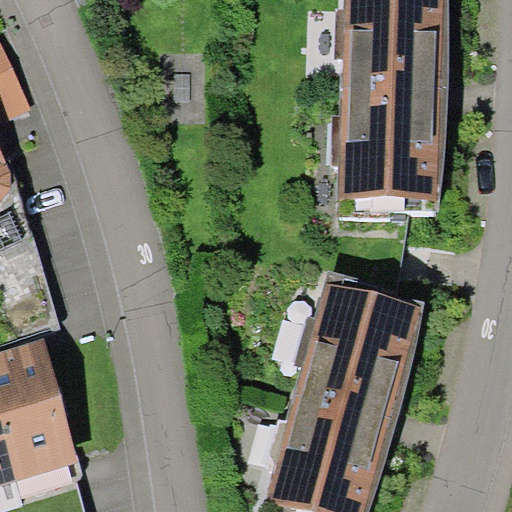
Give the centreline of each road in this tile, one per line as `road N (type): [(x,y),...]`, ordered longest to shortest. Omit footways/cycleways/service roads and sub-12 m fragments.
road 1 (residential): [(188,511),(87,101),(46,0)]
road 2 (residential): [(511,320),(487,439),(457,511)]
